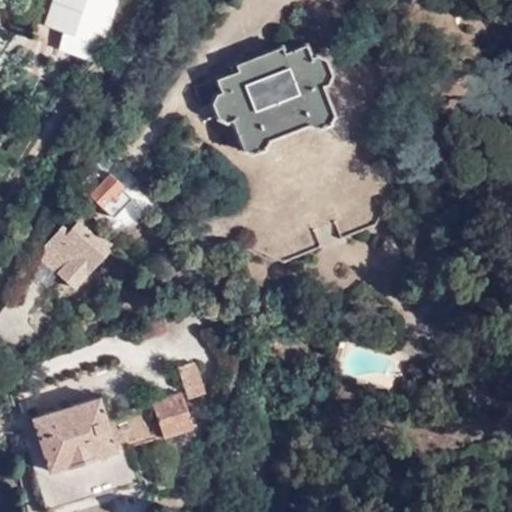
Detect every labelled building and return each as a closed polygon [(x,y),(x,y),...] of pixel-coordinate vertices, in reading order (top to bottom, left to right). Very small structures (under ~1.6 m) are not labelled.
[(241,73),(218,84),(224,98),(220,101),(217,113),(225,129),(227,132),(233,134),(240,130),(253,159),(258,157),(261,160),(271,155),(270,152),(275,150),(273,146),(313,128),(315,132),(320,130),(324,132),(333,129),(334,122),(339,121),(327,93),(333,78),(326,62),(317,56),(311,58),(305,45),(283,53),(279,46),(237,65),(241,73)] [(96,172),(79,187),(110,218),(125,204),(117,194),(123,188),(112,175),(104,181),(96,172)] [(83,218),(79,222),(98,240),(102,236),(83,218)] [(98,240),(79,222),(70,230),(64,224),(54,234),(61,241),(55,246),(67,258),(54,270),(68,282),(103,246),(98,240)] [(162,316),(136,327),(142,342),(168,331),(162,316)] [(393,378),(393,354),(341,353),(341,377),(393,378)] [(196,365),(180,370),(189,399),(205,395),(196,365)] [(181,394),(127,411),(137,445),(191,429),(181,394)] [(98,400),(31,420),(46,472),(32,476),(43,511),(46,511),(140,485),(127,447),(113,451),(98,400)]
